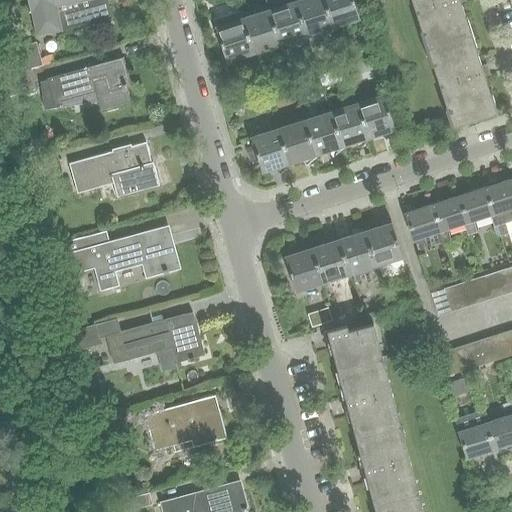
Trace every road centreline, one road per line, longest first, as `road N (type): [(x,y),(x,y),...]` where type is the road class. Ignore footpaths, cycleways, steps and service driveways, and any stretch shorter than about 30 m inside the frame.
road 1 (residential): [(233,232),(511,140)]
road 2 (residential): [(310,511),(233,232)]
road 3 (residential): [(233,232),(171,0)]
